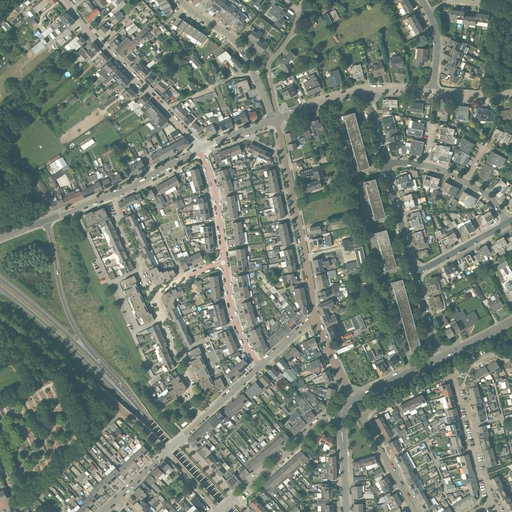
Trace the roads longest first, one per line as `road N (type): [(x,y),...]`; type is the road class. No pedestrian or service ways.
road 1 (residential): [(315,318),(276,119)]
road 2 (primary): [(232,511),(115,387)]
road 3 (primary): [(115,387),(0,278)]
road 4 (primary): [(0,287),(115,387)]
road 5 (residential): [(162,109),(63,0)]
road 6 (residential): [(233,498),(318,422),(340,416)]
road 7 (residential): [(491,503),(452,372)]
